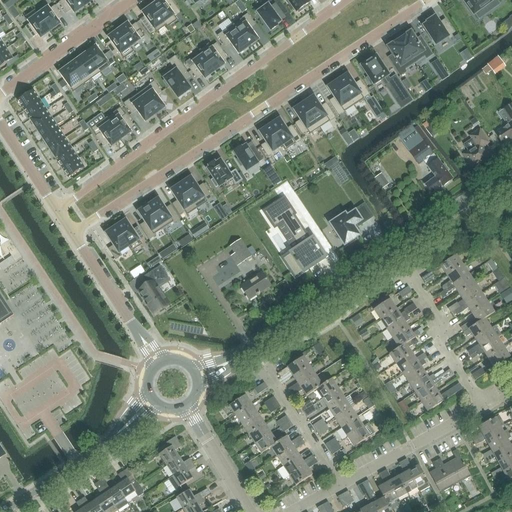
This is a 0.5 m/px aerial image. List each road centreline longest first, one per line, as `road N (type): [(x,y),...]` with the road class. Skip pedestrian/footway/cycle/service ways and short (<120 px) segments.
road 1 (residential): [(74,235),(430,0)]
road 2 (residential): [(348,0),(56,207)]
road 3 (tertiary): [(248,351),(511,175)]
road 4 (residential): [(342,485),(485,406)]
road 5 (residential): [(130,0),(0,95)]
road 6 (residential): [(485,406),(441,344),(439,319),(412,281)]
road 7 (residential): [(342,485),(268,371)]
road 8 (tertiary): [(4,511),(108,441)]
road 9 (residential): [(250,511),(186,404)]
